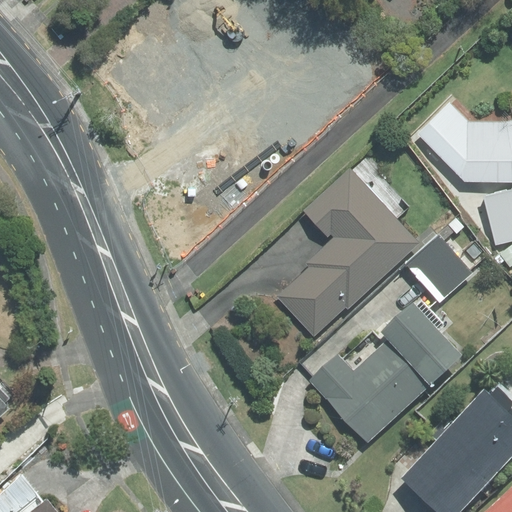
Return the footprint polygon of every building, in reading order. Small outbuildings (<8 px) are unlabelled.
[(304,73),(236,6),(211,32),(228,48),(177,100),(217,139),(264,91),(276,102),(271,108),(306,143),(357,92),(320,56),(304,73)] [(467,123),(449,104),(418,134),(465,182),(511,182),(511,191),(486,198),(498,244),(511,240),(511,121),(507,123),(467,123)] [(277,298),(314,336),(345,307),(349,311),(421,243),(349,167),(304,210),(332,240),(307,264),(310,267),(277,298)] [(438,234),(405,264),(439,302),(472,272),(438,234)] [(310,381),(368,443),(463,355),(413,302),(377,335),(373,331),(341,360),(337,356),(310,381)] [(402,478),(439,511),(459,511),(511,454),(511,366),(487,392),(484,389),(402,478)] [(0,416),(8,408),(4,403),(9,398),(0,388),(0,416)] [(0,511),(30,511),(43,503),(22,474),(0,494),(0,511)] [(511,511),(511,486),(484,511),(511,511)] [(56,511),(47,499),(43,503),(30,511),(56,511)]
